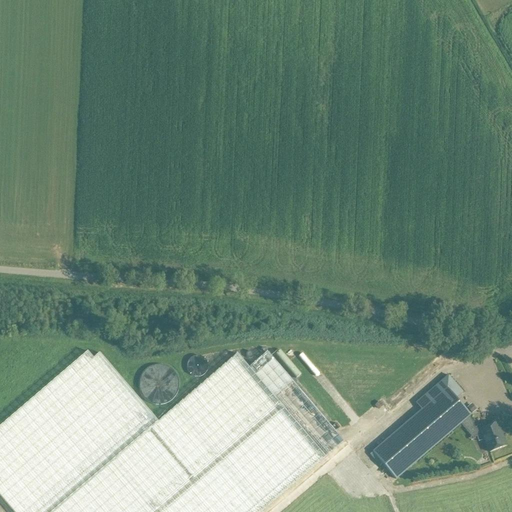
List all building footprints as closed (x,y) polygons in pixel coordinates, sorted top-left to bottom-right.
[(0,495),(14,511),(261,511),(344,442),(267,352),(249,368),(237,354),(158,421),(99,353),(93,358),(88,351),(0,425),(0,495)] [(187,365),(187,366),(187,367),(187,368),(187,369),(187,370),(188,370),(188,371),(189,372),(190,373),(191,374),(192,375),(194,376),(195,376),(197,376),(199,376),(200,376),(201,376),(202,375),(203,375),(205,373),(206,372),(206,371),(207,370),(207,369),(208,368),(208,367),(208,366),(208,365),(208,364),(207,363),(207,362),(206,361),(206,360),(205,359),(203,357),(202,357),(201,356),(199,356),(197,356),(195,356),(194,356),(192,357),(191,357),(190,359),(189,359),(188,361),(188,362),(187,362),(187,363),(187,364),(187,365)] [(139,380),(139,385),(139,390),(141,394),(144,399),(149,402),(154,404),(159,405),(164,404),(169,402),(172,400),(176,396),(178,391),(179,385),(178,380),(176,375),(172,371),(169,368),(165,366),(160,365),(154,366),(149,368),(144,371),(141,376),(139,380)] [(422,410),(373,452),(379,460),(396,480),(461,424),(471,436),(472,438),(477,436),(479,441),(484,439),(489,452),(497,449),(506,445),(503,436),(501,437),(496,423),(481,429),(480,426),(475,428),(473,423),(474,423),(469,417),(471,416),(457,399),(463,393),(448,376),(416,404),(422,410)] [(379,401),(374,405),(378,409),(382,405),(379,401)] [(472,405),(468,409),(472,415),(477,411),(472,405)]
